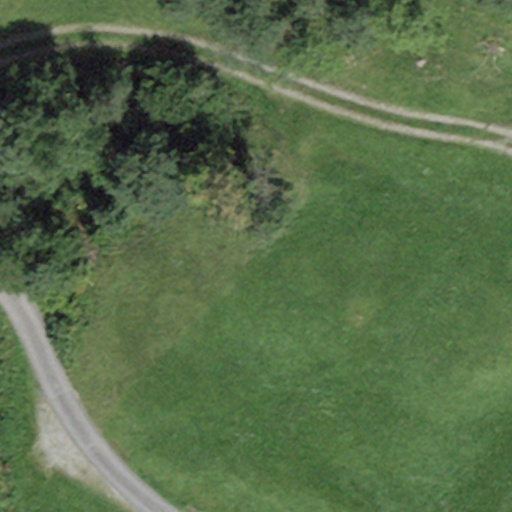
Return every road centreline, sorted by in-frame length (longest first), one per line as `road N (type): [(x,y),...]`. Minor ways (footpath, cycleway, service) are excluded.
road 1 (track): [(0,52),(37,38),(115,35),(191,47),(342,100),(511,140)]
road 2 (track): [(0,283),(16,298),(101,455),(170,511)]
